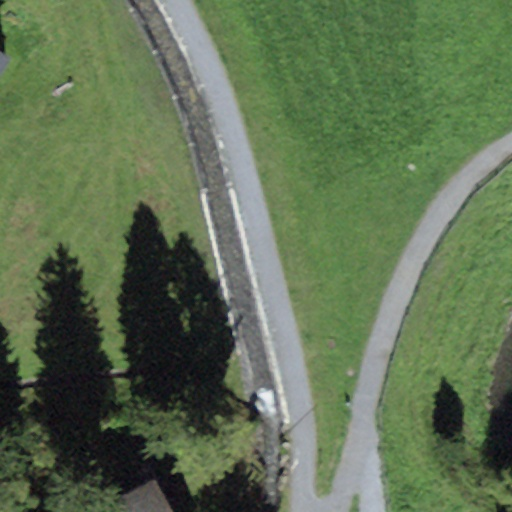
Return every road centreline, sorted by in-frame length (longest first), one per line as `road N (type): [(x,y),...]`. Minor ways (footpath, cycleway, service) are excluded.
road 1 (track): [(171,0),(207,64),(246,180),(283,345),(302,511)]
road 2 (track): [(511,151),(475,174),(432,241),(333,511)]
